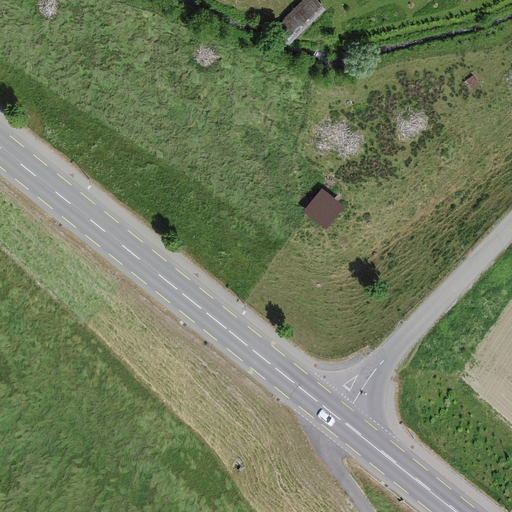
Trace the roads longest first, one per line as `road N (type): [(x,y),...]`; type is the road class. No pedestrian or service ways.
road 1 (secondary): [(336,414),(0,148)]
road 2 (unclassified): [(336,414),(511,226)]
road 3 (secondary): [(457,511),(336,414)]
